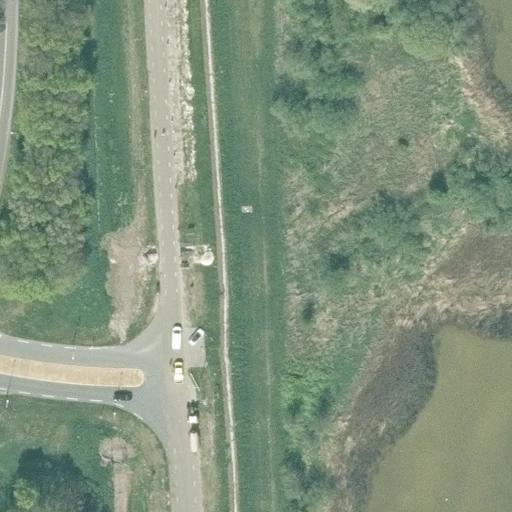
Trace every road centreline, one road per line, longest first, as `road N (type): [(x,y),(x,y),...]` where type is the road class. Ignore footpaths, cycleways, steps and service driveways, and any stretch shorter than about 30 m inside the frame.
road 1 (unclassified): [(173,357),(155,0)]
road 2 (tertiary): [(0,381),(176,400)]
road 3 (tertiary): [(173,357),(0,346)]
